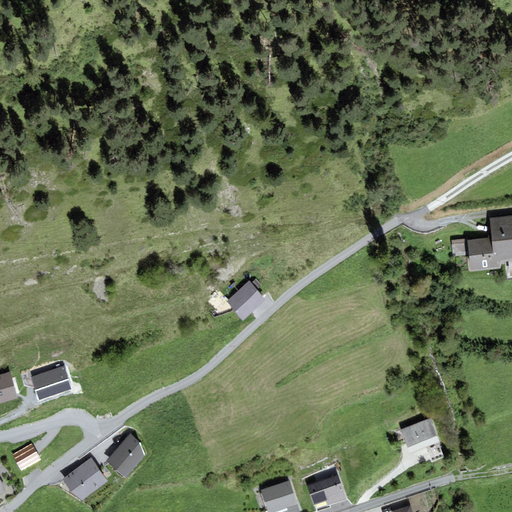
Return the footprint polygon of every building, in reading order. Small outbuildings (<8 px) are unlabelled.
[(497,234),(455,238),(456,252),(475,250),(477,263),(501,260),(501,255),(511,253),(511,215),(496,217),(497,234)] [(266,298),(250,280),(226,300),(243,319),(266,298)] [(68,373),(37,383),(44,404),(75,396),(68,373)] [(0,385),(0,415),(25,407),(17,380),(0,385)] [(402,430),(413,451),(439,439),(429,417),(402,430)] [(148,448),(129,433),(107,460),(126,476),(148,448)] [(41,459),(32,442),(11,454),(21,470),(41,459)] [(107,479),(90,456),(62,478),(79,501),(107,479)] [(0,477),(0,495),(8,491),(0,477)] [(290,477),(260,488),(269,511),(275,511),(300,503),(290,477)]
